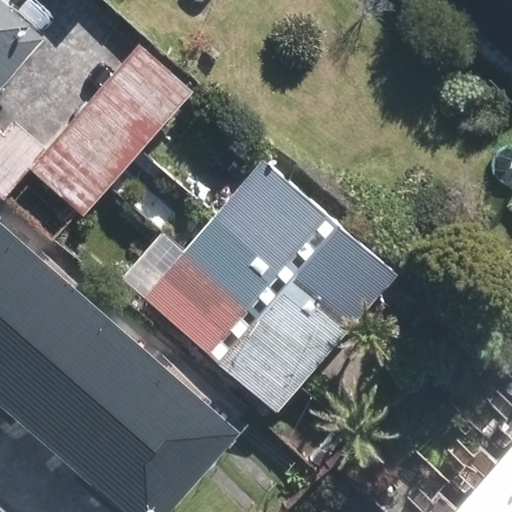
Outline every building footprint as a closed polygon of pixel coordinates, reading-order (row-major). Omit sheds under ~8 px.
[(0,0),(0,85),(62,16),(43,0),(0,0)] [(511,0),(454,0),(511,49),(511,0)] [(151,31),(38,156),(91,204),(204,79),(151,31)] [(271,146),(149,286),(285,402),(406,261),(271,146)] [(165,511),(258,402),(0,187),(0,374),(164,511),(165,511)] [(511,511),(511,428),(438,511),(511,511)]
